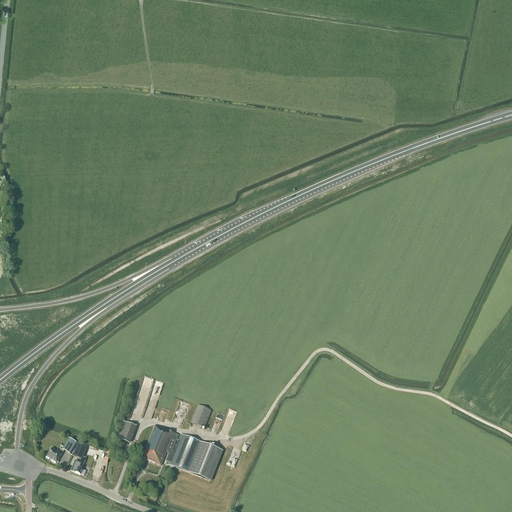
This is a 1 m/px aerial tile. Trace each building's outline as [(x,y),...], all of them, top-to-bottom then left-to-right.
[(204,428),(211,411),(198,406),(191,423),(204,428)] [(129,444),(135,427),(123,423),(117,440),(129,444)] [(169,465),(209,481),(221,450),(180,435),(178,440),(177,439),(179,436),(174,434),(154,426),(142,459),(161,466),(166,453),(169,454),(166,462),(170,463),(169,465)] [(70,454),(76,443),(69,439),(62,450),(70,454)] [(82,469),(86,458),(83,457),(88,446),(78,442),(73,456),(79,459),(81,459),(79,463),(75,461),(71,471),(75,473),(80,475),(83,470),(82,469)] [(56,464),(62,455),(51,448),(45,457),(56,464)]
